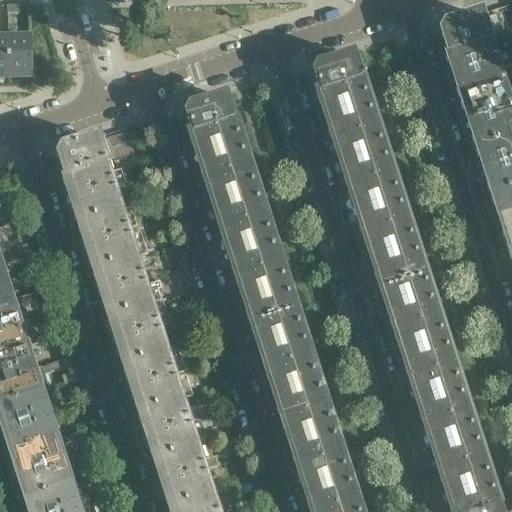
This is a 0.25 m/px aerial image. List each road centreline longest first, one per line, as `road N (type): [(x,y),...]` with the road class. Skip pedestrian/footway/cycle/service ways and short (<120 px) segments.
road 1 (residential): [(274,45),(428,511)]
road 2 (residential): [(286,511),(143,88)]
road 3 (residential): [(16,129),(139,511)]
road 4 (residential): [(511,341),(402,5)]
road 5 (residential): [(143,88),(274,45)]
